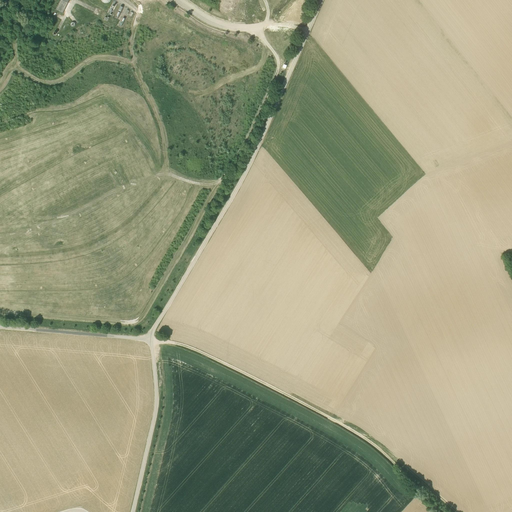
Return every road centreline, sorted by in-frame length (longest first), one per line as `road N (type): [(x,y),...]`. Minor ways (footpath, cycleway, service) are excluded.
road 1 (track): [(265,25),(259,29),(275,53),(273,81),(139,319),(0,310)]
road 2 (unclassified): [(320,0),(243,178),(149,339)]
road 3 (track): [(440,511),(344,425),(194,350),(149,339)]
road 4 (unclassified): [(132,511),(154,414),(149,339)]
road 5 (track): [(0,87),(12,68),(45,84),(87,61),(134,61)]
road 6 (unclassified): [(149,339),(0,328)]
